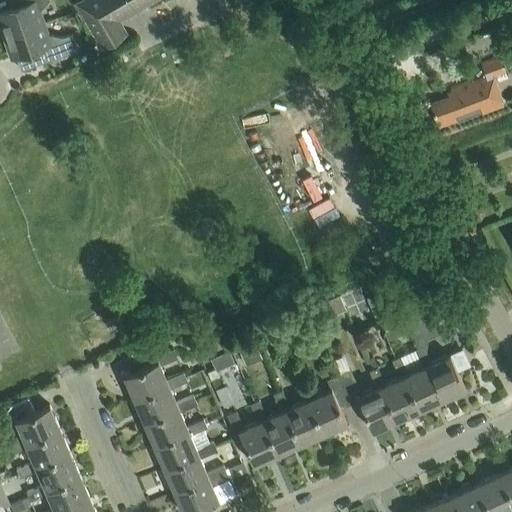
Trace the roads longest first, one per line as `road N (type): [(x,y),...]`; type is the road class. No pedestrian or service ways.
road 1 (residential): [(364,71),(320,96),(317,114),(392,257),(398,267),(429,273),(463,256)]
road 2 (residential): [(309,511),(511,419)]
road 3 (residential): [(463,256),(364,71)]
road 4 (residential): [(131,511),(83,395)]
